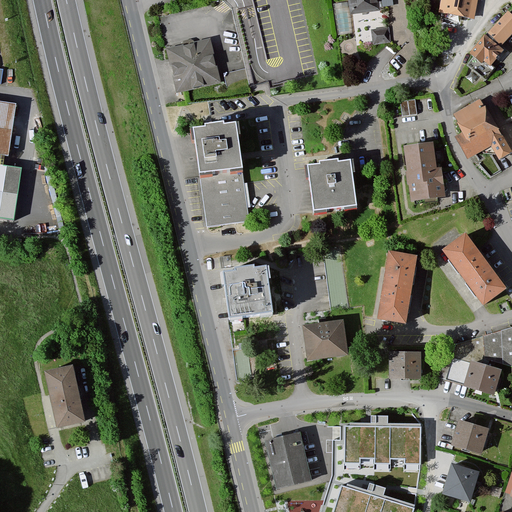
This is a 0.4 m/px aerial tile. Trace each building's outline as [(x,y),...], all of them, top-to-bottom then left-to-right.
[(346,0),(349,17),(380,12),(379,10),(393,8),(391,0),(346,0)] [(438,0),(436,17),(442,19),(441,26),(469,31),(471,24),(476,25),(480,0),(438,0)] [(500,51),(511,37),(511,13),(508,16),(506,15),(485,40),(483,38),(466,57),(472,62),(467,68),(485,83),(495,72),(492,69),(504,55),(500,51)] [(390,44),(388,29),(370,31),(372,47),(390,44)] [(220,84),(209,41),(166,52),(163,53),(165,59),(175,96),(220,84)] [(246,68),(225,72),(227,86),(249,82),(246,68)] [(461,137),(454,141),(467,162),(490,149),(499,163),(511,156),(479,101),(452,118),(457,126),(455,127),(461,137)] [(0,221),(14,224),(22,172),(1,169),(3,158),(6,159),(14,108),(0,105),(0,221)] [(240,175),(235,176),(229,131),(217,133),(217,129),(197,132),(198,134),(185,136),(192,182),(198,181),(206,230),(248,224),(240,175)] [(432,147),(401,151),(405,176),(403,177),(405,189),(407,189),(409,205),(445,201),(441,171),(435,172),(432,147)] [(334,165),(315,167),(316,171),(302,173),(309,218),(352,212),(346,166),(334,168),(334,165)] [(504,293),(461,238),(438,256),(482,311),(504,293)] [(331,309),(349,306),(341,247),(323,249),(331,309)] [(402,328),(414,260),(386,255),(374,324),(402,328)] [(254,267),(236,269),(236,273),(223,275),(230,320),(273,314),(267,268),(255,270),(254,267)] [(347,359),(341,323),(300,330),(306,365),(347,359)] [(419,383),(419,356),(386,356),(386,383),(419,383)] [(501,374),(468,365),(461,391),(494,400),(501,374)] [(72,370),(44,377),(57,433),(86,426),(72,370)] [(449,449),(480,457),(487,433),(456,425),(449,449)] [(421,427),(344,426),(344,463),(361,464),(361,459),(374,459),(374,464),(391,464),(391,459),(404,460),(404,464),(420,464),(421,427)] [(297,435),(262,444),(274,494),(310,485),(297,435)] [(469,507),(477,476),(448,468),(439,499),(469,507)] [(413,511),(415,508),(342,485),(333,511),(413,511)]
